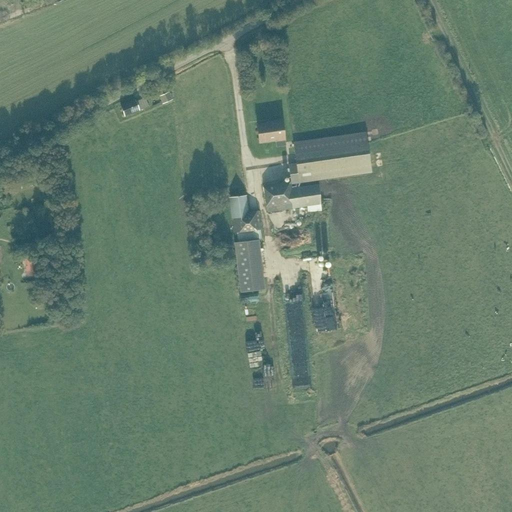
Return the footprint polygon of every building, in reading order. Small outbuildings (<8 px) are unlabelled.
[(0,0),(0,10),(16,7),(14,0),(0,0)] [(14,20),(18,32),(33,27),(29,15),(14,20)] [(159,96),(162,103),(172,99),(168,92),(159,96)] [(148,106),(145,99),(145,97),(135,101),(135,100),(120,105),(124,115),(148,106)] [(276,142),(285,140),(282,120),(273,122),(273,123),(257,125),(259,143),(276,141),(276,142)] [(292,142),(294,154),(296,163),(288,164),(290,181),(262,186),(266,213),(292,209),(306,207),(308,206),(309,212),(322,210),(320,199),(318,185),(317,185),(316,180),(317,180),(325,179),(371,173),(370,167),(370,164),(369,158),(369,156),(367,144),(366,136),(365,132),(295,142),(292,142)] [(261,240),(260,230),(261,230),(259,211),(248,212),(246,196),(228,198),(233,233),(237,233),(238,242),(233,243),(239,292),(264,290),(258,240),(261,240)] [(306,207),(292,209),(294,217),(307,215),(306,207)] [(36,259),(24,261),(27,276),(38,275),(36,259)] [(312,330),(330,329),(324,271),(306,273),(312,330)]
